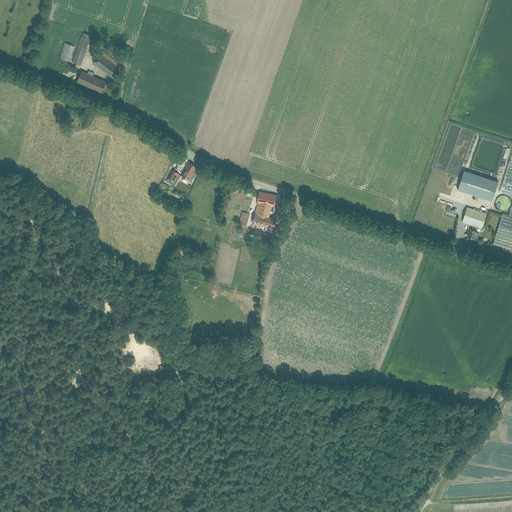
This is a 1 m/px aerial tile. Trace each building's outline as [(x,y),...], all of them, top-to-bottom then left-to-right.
[(83,33),(74,57),(73,62),(81,65),(91,36),(83,33)] [(65,43),(61,54),(60,59),(68,62),(74,46),(65,43)] [(103,51),(101,54),(93,63),(115,80),(124,68),(103,51)] [(106,82),(96,77),(93,76),(95,73),(89,71),(88,74),(82,71),(77,82),(102,92),(106,82)] [(80,131),(80,128),(83,114),(70,112),(67,126),(71,127),(71,129),(80,131)] [(183,133),(186,126),(179,124),(176,130),(183,133)] [(511,154),(500,192),(511,195),(511,204),(509,215),(503,213),(493,244),(511,249),(511,154)] [(189,162),(186,167),(185,169),(186,170),(182,176),(188,180),(190,176),(191,176),(193,173),(195,175),(197,171),(195,170),(197,167),(189,162)] [(173,170),(168,178),(173,181),(178,173),(173,170)] [(464,170),(458,190),(492,201),(499,182),(464,170)] [(276,219),(269,217),(270,212),(273,212),(277,195),(259,192),(257,202),(259,202),(255,213),(256,213),(253,223),(274,229),(276,219)] [(510,203),(510,201),(510,200),(509,199),(508,197),(507,197),(506,196),(505,196),(503,196),(501,196),(500,196),(499,197),(498,198),(497,199),(496,200),(496,202),(496,203),(496,205),(497,206),(498,207),(499,208),(499,209),(501,210),(502,210),(504,210),(506,209),(507,209),(508,208),(509,207),(510,205),(510,204),(510,203)] [(182,199),(177,207),(181,209),(185,203),(184,203),(185,201),(182,199)] [(457,213),(458,210),(453,209),(454,207),(450,206),(448,212),(459,216),(459,214),(457,213)] [(464,217),(462,222),(473,226),(477,227),(482,229),(487,213),(467,207),(464,217)] [(243,212),(239,224),(247,227),(251,214),(243,212)] [(476,232),(477,227),(473,226),(472,230),(470,229),(468,237),(474,239),(474,236),(478,238),(479,233),(476,232)]
